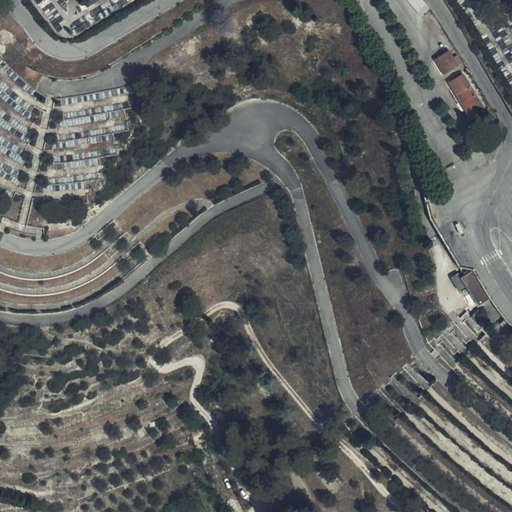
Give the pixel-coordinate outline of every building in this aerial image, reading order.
[(427,4),(423,0),(408,0),(418,12),(427,4)] [(455,61),(452,56),(449,52),(436,61),(444,73),(457,64),(455,61)] [(457,94),(471,85),(463,74),(450,82),(457,94)] [(484,107),(471,85),(457,94),(471,116),(484,107)] [(462,287),(468,284),(478,304),(490,298),(475,269),(457,279),(462,287)] [(272,484),(270,472),(266,472),(265,465),(250,467),(250,475),(253,474),(254,494),(268,493),(267,485),(272,484)]
